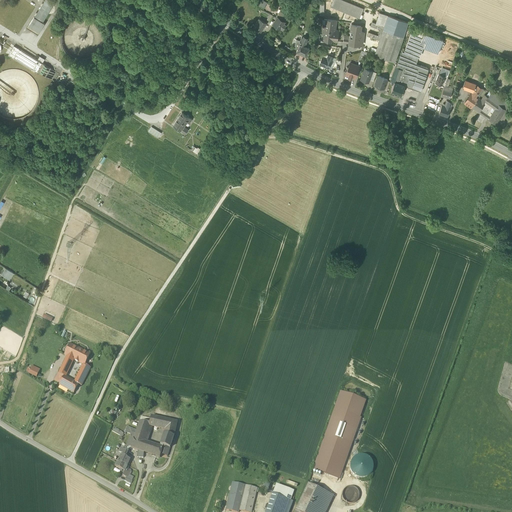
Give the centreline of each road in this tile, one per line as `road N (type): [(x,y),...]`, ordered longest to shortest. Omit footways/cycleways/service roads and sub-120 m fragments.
road 1 (track): [(69,464),(118,356),(306,71)]
road 2 (secondary): [(227,21),(306,71),(511,153)]
road 3 (track): [(0,363),(18,357),(79,190)]
road 4 (residential): [(151,511),(0,422)]
road 5 (unclassified): [(365,0),(511,60)]
road 6 (unclassified): [(224,28),(160,117),(149,120),(121,104)]
